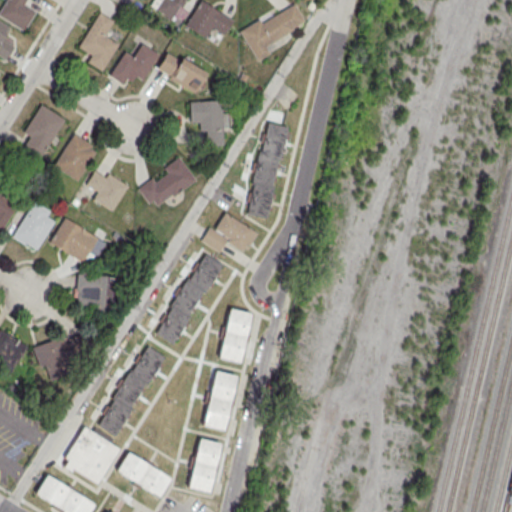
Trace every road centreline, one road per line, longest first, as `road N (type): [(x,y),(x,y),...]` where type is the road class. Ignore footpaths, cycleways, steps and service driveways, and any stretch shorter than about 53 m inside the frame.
road 1 (residential): [(7,511),(331,0)]
road 2 (residential): [(344,0),(228,511)]
road 3 (residential): [(77,0),(0,123)]
